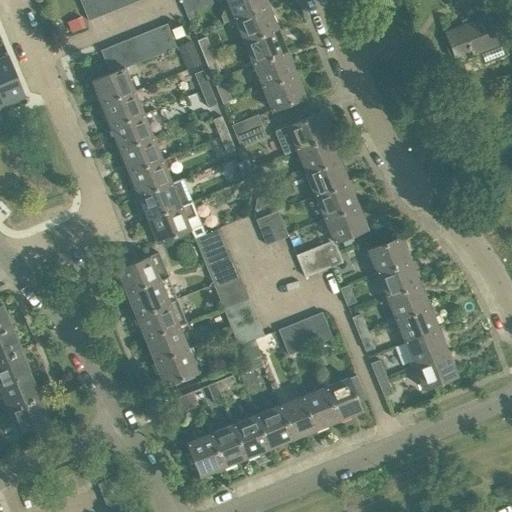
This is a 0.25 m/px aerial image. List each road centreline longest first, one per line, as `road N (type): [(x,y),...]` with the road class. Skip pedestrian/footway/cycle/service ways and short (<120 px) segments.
road 1 (residential): [(511,316),(462,226),(415,183),(375,118),(325,0)]
road 2 (residential): [(8,259),(83,227),(93,213),(93,192),(15,0)]
road 3 (residential): [(227,511),(511,395)]
road 4 (residential): [(123,430),(83,357),(8,259)]
road 5 (residential): [(5,478),(123,430)]
